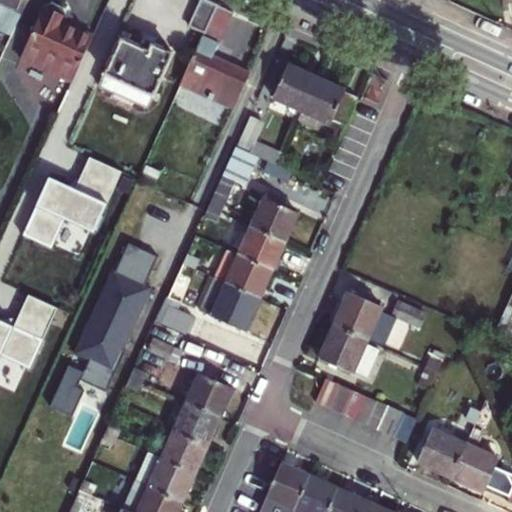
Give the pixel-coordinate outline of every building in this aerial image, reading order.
[(0,0),(0,31),(12,36),(28,0),(0,0)] [(201,0),(190,24),(207,32),(219,5),(208,0),(201,0)] [(74,82),(95,36),(65,23),(68,16),(65,7),(54,2),(46,6),(22,58),(74,82)] [(235,109),(250,72),(213,55),(234,11),(219,5),(207,32),(183,85),(235,109)] [(126,29),(123,36),(151,50),(153,42),(126,29)] [(123,36),(106,72),(155,95),(175,52),(157,42),(156,44),(153,42),(151,50),(123,36)] [(290,65),(276,97),(304,109),(318,78),(290,65)] [(101,85),(149,107),(155,95),(106,72),(101,85)] [(300,118),(341,138),(359,97),(318,78),(304,109),(300,118)] [(265,122),(251,116),(238,144),(261,156),(270,160),(275,149),(257,141),(265,122)] [(261,156),(238,144),(223,177),(210,206),(222,212),(237,180),(248,185),(261,156)] [(275,149),(270,160),(279,164),(284,153),(275,149)] [(288,169),(293,157),(284,153),(279,164),(288,169)] [(96,237),(125,173),(91,158),(80,184),(64,186),(51,180),(24,239),(54,253),(67,223),(96,237)] [(286,241),(299,213),(267,198),(255,226),(286,241)] [(205,216),(218,222),(222,212),(210,206),(205,216)] [(255,226),(251,236),(244,252),(242,256),(273,270),(286,241),(255,226)] [(242,233),(235,248),(244,252),(251,236),(242,233)] [(159,257),(130,243),(117,272),(113,270),(76,353),(91,360),(82,380),(108,392),(127,350),(122,349),(125,342),(129,340),(152,288),(147,285),(159,257)] [(203,254),(191,248),(183,264),(196,270),(203,254)] [(242,256),(228,250),(216,278),(229,284),(261,299),(273,270),(242,256)] [(196,270),(183,264),(167,299),(180,305),(196,270)] [(201,312),(245,332),(261,299),(229,284),(216,278),(201,312)] [(511,290),(493,333),(511,340),(511,330),(508,328),(511,318),(511,290)] [(384,307),(353,292),(339,326),(369,339),(384,307)] [(61,313),(34,301),(23,326),(6,327),(0,324),(0,370),(4,362),(33,376),(61,313)] [(428,314),(400,302),(395,313),(422,326),(428,314)] [(187,333),(194,318),(171,308),(164,323),(187,333)] [(357,367),(371,372),(384,346),(369,339),(339,326),(323,359),(354,372),(357,367)] [(170,359),(175,347),(155,338),(150,349),(170,359)] [(445,361),(433,357),(429,366),(441,371),(445,361)] [(429,366),(421,384),(433,389),(441,371),(429,366)] [(148,373),(136,367),(132,377),(144,382),(148,373)] [(234,388),(201,373),(189,402),(221,417),(234,388)] [(132,377),(127,387),(139,392),(144,382),(132,377)] [(341,384),(327,378),(317,402),(331,408),(341,384)] [(341,384),(331,408),(344,414),(354,390),(341,384)] [(354,390),(344,414),(356,419),(366,396),(354,390)] [(366,396),(356,419),(370,425),(380,402),(366,396)] [(221,417),(189,402),(176,430),(209,445),(221,417)] [(380,402),(370,425),(381,431),(392,407),(380,402)] [(392,407),(381,431),(396,437),(405,414),(392,407)] [(467,418),(476,422),(481,411),(472,407),(467,418)] [(396,437),(409,443),(419,420),(405,414),(396,437)] [(118,437),(122,428),(111,422),(107,431),(118,437)] [(452,475),(467,443),(433,428),(419,460),(452,475)] [(467,443),(452,475),(486,491),(500,459),(477,447),(484,432),(474,428),(467,443)] [(164,457),(197,471),(209,445),(176,430),(164,457)] [(103,440),(114,446),(118,437),(107,431),(103,440)] [(184,500),(197,471),(164,457),(149,450),(136,479),(151,485),(184,500)] [(296,509),(311,477),(282,464),(268,497),(296,509)] [(328,511),(339,489),(311,477),(296,509),(295,511),(328,511)] [(97,483),(86,478),(81,488),(93,493),(97,483)] [(136,479),(123,507),(134,511),(178,511),(184,500),(151,485),(136,479)] [(70,511),(72,511),(84,511),(93,493),(81,488),(70,511)] [(361,511),(366,502),(339,489),(328,511),(361,511)] [(389,511),(366,502),(361,511),(389,511)]
